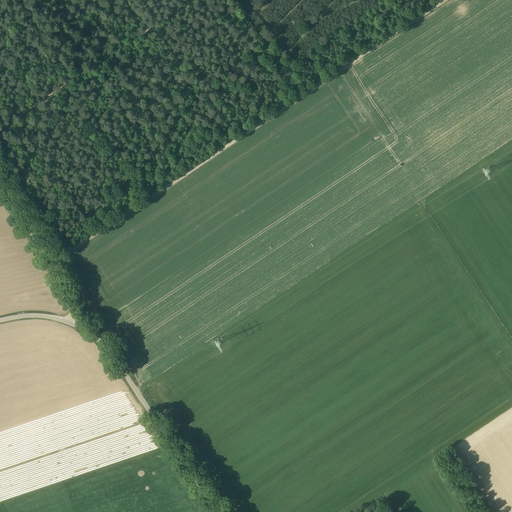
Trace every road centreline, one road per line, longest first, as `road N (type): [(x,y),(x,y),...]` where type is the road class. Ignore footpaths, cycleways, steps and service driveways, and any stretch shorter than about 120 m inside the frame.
road 1 (track): [(443,0),(51,262)]
road 2 (unclassified): [(219,511),(106,345),(48,316),(0,320)]
road 3 (track): [(152,198),(20,0)]
road 4 (track): [(192,0),(0,128)]
